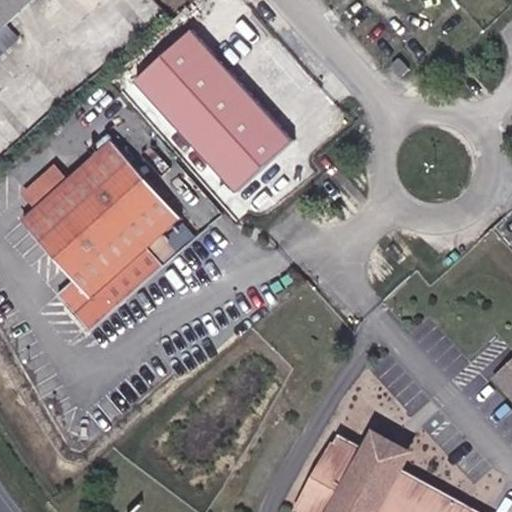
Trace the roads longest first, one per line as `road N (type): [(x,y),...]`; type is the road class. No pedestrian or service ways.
road 1 (unknown): [(380,315),(283,476),(272,511)]
road 2 (unclassified): [(400,121),(291,0)]
road 3 (unclassified): [(398,194),(434,210),(471,196),(488,160),(473,123)]
road 4 (unknown): [(511,452),(405,334)]
